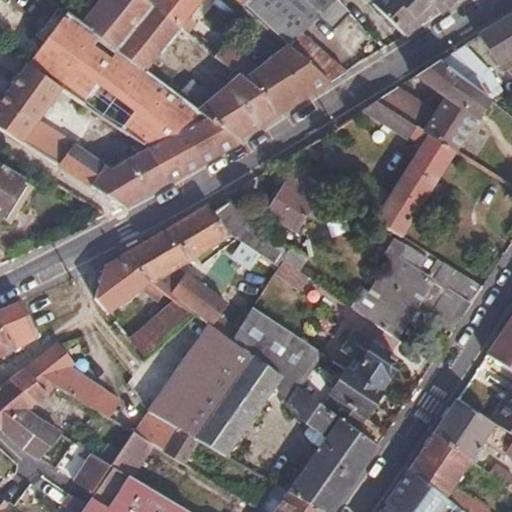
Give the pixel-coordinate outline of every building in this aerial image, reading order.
[(141,0),(101,0),(81,28),(116,54),(142,74),(178,29),(147,4),(141,0)] [(150,0),(147,4),(178,29),(201,0),(150,0)] [(331,0),(334,2),(336,0),(232,0),(270,32),(289,49),(302,36),(320,18),(301,0),(331,0)] [(336,34),(352,20),(334,2),(331,0),(301,0),(320,18),(336,34)] [(465,0),(374,0),(370,4),(404,38),(465,0)] [(511,12),(511,13),(477,36),(497,67),(503,63),(511,56),(511,12)] [(25,66),(59,89),(81,104),(116,54),(81,28),(62,14),(25,66)] [(289,49),(329,83),(347,74),(302,36),(289,49)] [(503,96),(462,45),(438,61),(490,103),(503,96)] [(256,70),(241,80),(282,113),(329,83),(289,49),(256,70)] [(232,72),(243,60),(230,50),(220,63),(232,72)] [(142,74),(116,54),(81,104),(96,114),(101,118),(108,123),(144,75),(142,74)] [(511,56),(503,63),(497,67),(507,84),(511,81),(511,56)] [(256,70),(243,60),(232,72),(237,77),(241,80),(256,70)] [(393,90),(375,101),(455,151),(474,121),(479,118),(490,103),(438,61),(413,77),(445,97),(440,104),(445,108),(438,119),(393,90)] [(35,122),(59,89),(25,66),(0,100),(0,131),(20,143),(35,122)] [(239,142),(237,141),(187,106),(144,75),(108,123),(118,129),(149,151),(169,180),(239,142)] [(237,141),(282,113),(241,80),(237,77),(187,106),(237,141)] [(400,236),(455,151),(375,101),(360,110),(404,138),(407,137),(420,145),(389,194),(383,203),(365,193),(356,208),(372,219),(400,236)] [(57,167),(74,147),(35,122),(20,143),(57,167)] [(149,151),(118,129),(113,137),(140,156),(149,151)] [(74,147),(57,167),(90,187),(114,172),(74,147)] [(281,161),(297,171),(300,173),(302,168),(299,165),(303,159),(309,163),(313,156),(301,148),(281,161)] [(120,206),(169,180),(149,151),(140,156),(114,172),(90,187),(120,206)] [(26,176),(0,162),(0,209),(10,215),(16,204),(12,202),(26,176)] [(322,187),(300,173),(297,171),(268,212),(293,229),(322,187)] [(357,181),(342,172),(332,193),(345,201),(357,181)] [(389,194),(361,177),(357,181),(345,201),(356,208),(365,193),(383,203),(389,194)] [(211,210),(227,232),(239,240),(254,251),(276,265),(280,259),(295,270),(304,257),(289,245),(288,247),(245,220),(228,200),(211,210)] [(144,242),(118,258),(150,282),(174,266),(188,257),(227,232),(211,210),(208,204),(161,232),(144,242)] [(402,245),(396,241),(393,246),(391,248),(397,251),(391,259),(368,293),(361,289),(350,307),(393,336),(414,306),(449,328),(466,304),(471,304),(482,287),(439,260),(426,279),(419,275),(413,271),(423,255),(403,243),(402,245)] [(393,246),(388,243),(382,253),(391,259),(397,251),(391,248),(393,246)] [(239,274),(260,288),(271,272),(276,265),(254,251),(239,274)] [(439,260),(432,256),(419,275),(426,279),(439,260)] [(150,282),(118,258),(102,267),(93,298),(106,315),(139,290),(157,302),(160,298),(165,301),(170,296),(150,282)] [(305,276),(295,270),(280,259),(276,265),(271,272),(296,289),(305,276)] [(186,266),(168,291),(210,321),(228,296),(186,266)] [(17,300),(0,308),(0,329),(10,349),(38,335),(17,300)] [(196,315),(177,301),(127,341),(140,360),(196,315)] [(251,355),(297,387),(320,354),(249,305),(228,338),(251,355)] [(511,370),(511,314),(497,336),(486,354),(511,370)] [(148,410),(178,429),(199,441),(251,355),(228,338),(210,325),(148,410)] [(0,353),(10,349),(0,329),(0,353)] [(346,371),(374,391),(383,378),(387,380),(399,363),(352,332),(341,348),(355,358),(346,371)] [(49,384),(54,387),(109,419),(119,402),(68,371),(72,364),(55,345),(21,372),(38,391),(49,384)] [(305,467),(287,492),(320,511),(329,511),(342,494),(353,478),(377,445),(355,429),(323,406),(297,387),(251,355),(199,441),(224,456),(272,387),(285,397),(286,404),(296,416),(312,428),(326,438),(321,445),(316,452),(305,467)] [(346,371),(323,406),(355,429),(379,394),(374,391),(346,371)] [(21,372),(8,382),(29,407),(54,387),(49,384),(38,391),(21,372)] [(26,410),(29,407),(8,382),(0,388),(0,429),(2,431),(26,410)] [(511,387),(491,421),(511,434),(511,387)] [(433,434),(471,460),(484,441),(505,455),(511,454),(511,455),(511,434),(491,421),(457,398),(446,415),(433,434)] [(72,443),(26,410),(2,431),(16,445),(52,470),(72,443)] [(178,429),(148,410),(130,433),(151,446),(162,452),(178,429)] [(326,438),(312,428),(308,435),(321,445),(326,438)] [(178,429),(162,452),(184,465),(199,441),(178,429)] [(115,456),(110,464),(130,476),(151,446),(130,433),(115,456)] [(407,472),(414,477),(450,502),(464,511),(469,502),(471,500),(453,488),(471,460),(433,434),(423,449),(407,472)] [(108,466),(110,464),(115,456),(104,448),(96,458),(108,466)] [(96,483),(108,466),(96,458),(92,456),(81,472),(96,483)] [(116,511),(189,511),(130,476),(110,464),(108,466),(96,483),(93,490),(92,494),(116,511)] [(511,475),(495,464),(490,473),(511,488),(511,475)] [(60,475),(92,494),(93,490),(62,472),(60,475)] [(390,511),(414,477),(407,472),(384,506),(380,511),(390,511)] [(442,511),(450,502),(414,477),(390,511),(442,511)] [(274,484),(267,481),(263,487),(270,491),(274,484)] [(259,511),(261,511),(273,511),(287,492),(274,484),(270,491),(257,509),(259,511)] [(320,511),(287,492),(273,511),(320,511)] [(0,511),(7,511),(10,509),(13,504),(0,493),(0,511)] [(116,511),(92,494),(79,511),(116,511)] [(483,511),(469,502),(464,511),(463,511),(483,511)]
